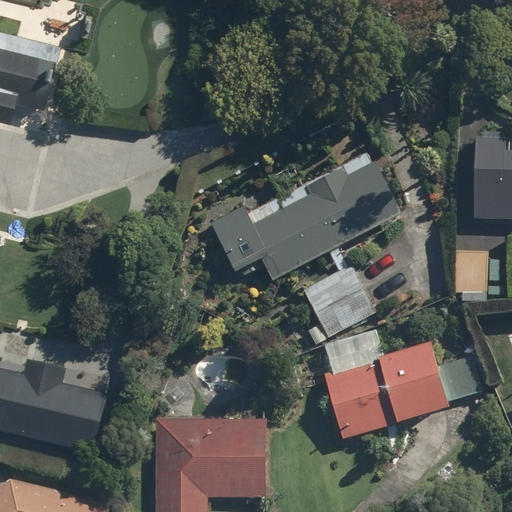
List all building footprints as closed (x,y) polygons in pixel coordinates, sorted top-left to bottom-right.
[(0,126),(10,129),(15,106),(43,113),(59,48),(0,33),(0,126)] [(479,138),(477,220),(511,220),(511,152),(510,153),(510,139),(479,138)] [(265,262),(276,283),(406,216),(378,163),(351,177),(346,169),(309,188),(314,197),(257,226),(247,206),(214,223),(241,274),(265,262)] [(490,294),(491,252),(459,251),(458,293),(490,294)] [(379,313),(354,265),(306,290),(331,338),(379,313)] [(387,354),(378,329),(330,344),(338,371),(323,376),(343,441),(485,396),(471,351),(440,361),(433,340),(387,354)] [(66,386),(70,370),(31,361),(27,376),(0,369),(0,431),(99,454),(112,396),(66,386)] [(159,419),(158,511),(211,511),(211,498),(269,498),(270,420),(159,419)] [(105,511),(107,506),(8,481),(0,485),(0,511),(105,511)]
